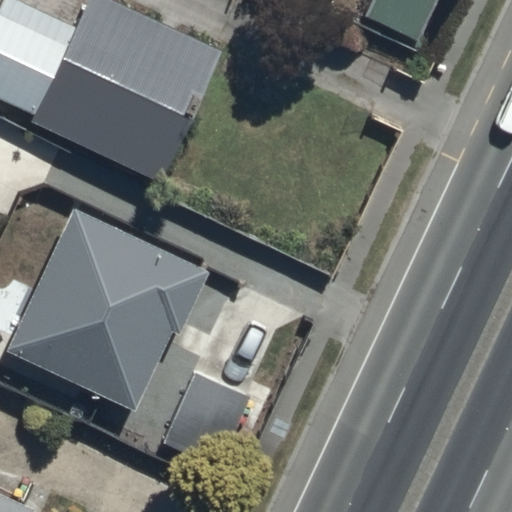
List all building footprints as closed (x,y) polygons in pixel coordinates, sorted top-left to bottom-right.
[(0,0),(0,92),(29,106),(25,114),(152,172),(212,39),(125,0),(76,0),(69,17),(31,0),(0,0)] [(361,0),(357,9),(413,35),(428,0),(361,0)] [(202,264),(67,201),(1,344),(128,403),(166,320),(175,324),(202,264)] [(246,391),(190,367),(159,438),(215,462),(246,391)] [(0,511),(26,511),(24,511),(28,502),(0,488),(0,511)]
